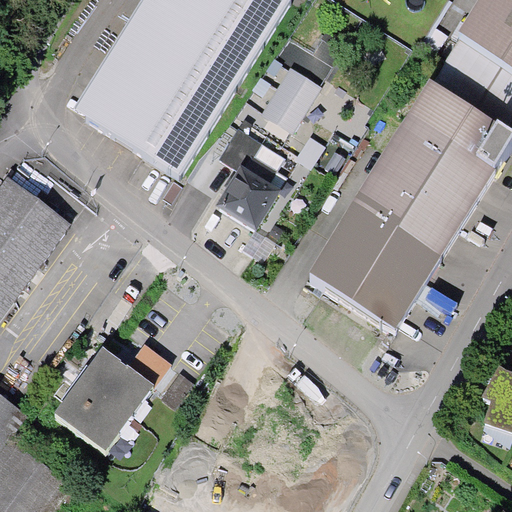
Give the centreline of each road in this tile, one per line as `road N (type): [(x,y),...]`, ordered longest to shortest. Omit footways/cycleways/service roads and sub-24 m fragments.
road 1 (residential): [(72,0),(23,84),(31,116),(146,222),(417,430)]
road 2 (residential): [(511,262),(417,430)]
